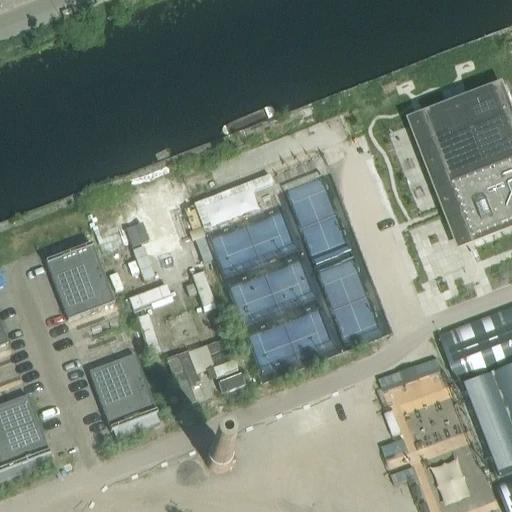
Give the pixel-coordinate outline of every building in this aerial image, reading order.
[(511,229),(511,129),(499,96),(425,125),(472,245),(511,229)] [(197,206),(193,207),(202,229),(211,225),(206,213),(274,186),(271,177),(229,194),(197,206)] [(150,222),(132,230),(140,247),(158,239),(150,222)] [(91,246),(45,264),(68,323),(114,305),(91,246)] [(144,285),(155,281),(144,252),(133,256),(144,285)] [(215,308),(204,277),(192,281),(204,312),(215,308)] [(129,305),(133,315),(171,301),(167,291),(129,305)] [(511,511),(511,308),(438,336),(456,386),(505,367),(507,373),(464,390),(499,479),(511,473),(511,480),(495,487),(504,511),(511,511)] [(137,324),(150,362),(161,358),(148,320),(137,324)] [(189,353),(166,362),(184,410),(196,405),(190,391),(201,387),(189,353)] [(135,358),(88,375),(111,434),(157,416),(135,358)] [(27,398),(0,408),(0,465),(4,475),(50,457),(27,398)]
